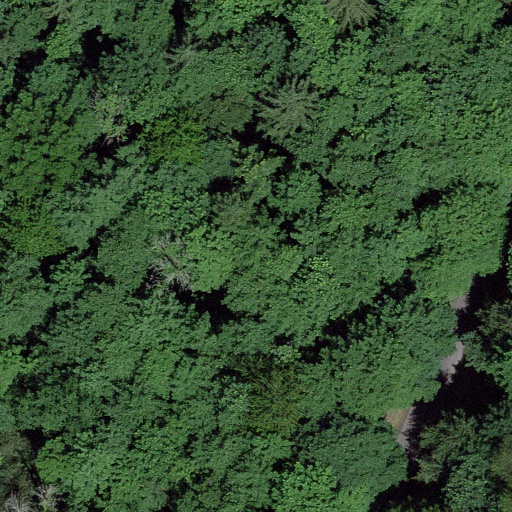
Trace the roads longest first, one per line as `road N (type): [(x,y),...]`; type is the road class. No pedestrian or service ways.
road 1 (track): [(57,511),(158,298),(341,0)]
road 2 (unclassified): [(377,511),(511,201)]
